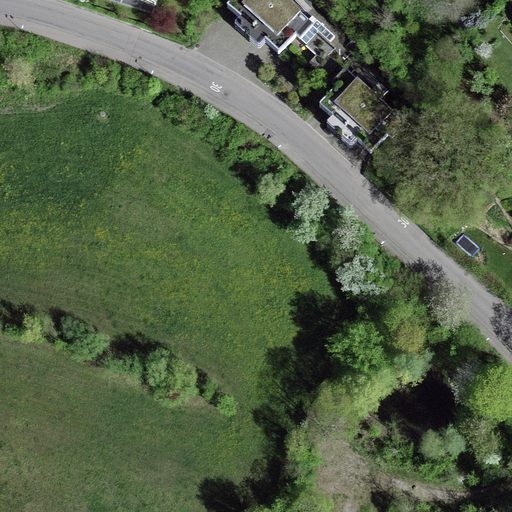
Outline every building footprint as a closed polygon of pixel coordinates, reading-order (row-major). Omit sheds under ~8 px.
[(234,0),(227,8),(279,56),(287,46),(296,37),(300,41),(312,27),(308,23),(282,0),(234,0)] [(303,0),(282,0),(308,23),(317,13),(303,0)] [(302,86),(308,80),(328,98),(336,89),(332,85),(344,71),(352,63),(312,27),(300,41),(296,37),(287,46),(308,65),(294,79),(302,86)] [(344,71),(383,107),(392,96),(354,61),(352,63),(344,71)] [(319,108),(371,155),(388,136),(392,140),(404,126),(383,107),(344,71),(332,85),(336,89),(328,98),(319,108)]
